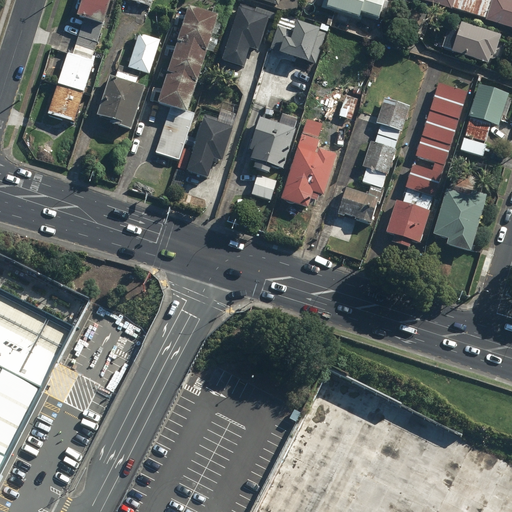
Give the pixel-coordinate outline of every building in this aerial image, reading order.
[(50,112),(76,121),(96,60),(93,59),(105,23),(107,25),(115,0),(84,0),(79,18),(84,20),(73,53),(69,52),(50,112)] [(253,0),(282,9),(284,0),(286,0),(290,1),(290,0),(253,0)] [(324,0),(322,8),(330,11),(331,7),(363,17),(364,12),(382,18),(387,0),(324,0)] [(422,0),(454,10),(454,8),(457,0),(422,0)] [(511,27),(511,0),(457,0),(454,8),(511,27)] [(191,112),(222,14),(192,5),(161,103),(172,107),(191,113),(191,112)] [(261,51),(272,16),(243,7),(225,62),(247,68),(253,48),(261,51)] [(323,29),(284,15),(271,50),(310,64),(323,29)] [(493,55),(498,56),(504,34),(462,22),(454,52),(491,63),(493,55)] [(152,74),(162,39),(142,33),(131,68),(152,74)] [(317,90),(348,99),(359,61),(328,52),(317,90)] [(113,123),(135,130),(147,88),(113,77),(101,116),(114,119),(113,123)] [(461,119),(468,92),(440,84),(433,111),(461,119)] [(502,123),(505,114),(507,115),(511,97),(511,95),(510,95),(510,93),(479,85),(471,115),(493,121),(502,123)] [(302,132),(334,141),(345,104),(313,95),(302,132)] [(411,107),(386,98),(378,123),(403,132),(411,107)] [(196,114),(191,112),(191,113),(172,107),(158,153),(181,161),(196,114)] [(460,120),(432,112),(424,137),(452,145),(460,120)] [(284,113),(281,124),(263,118),(252,151),(256,152),(253,159),(258,161),(255,169),(273,175),(275,166),(285,169),(298,129),(296,129),(300,118),(284,113)] [(492,128),(470,118),(462,150),(485,156),(492,128)] [(225,161),(235,128),(206,119),(190,171),(212,178),(218,159),(225,161)] [(417,128),(408,124),(402,141),(410,144),(417,128)] [(379,135),(399,141),(401,134),(381,127),(379,135)] [(452,147),(424,137),(418,156),(445,165),(452,147)] [(289,177),(320,186),(331,148),(300,139),(289,177)] [(372,141),(363,168),(368,169),(388,176),(390,177),(399,150),(396,149),(376,143),(372,141)] [(433,171),(416,166),(408,188),(436,197),(446,167),(436,164),(433,171)] [(279,181),(259,175),(253,195),(273,201),(279,181)] [(276,219),(307,228),(318,190),(286,181),(276,219)] [(471,251),(487,194),(448,183),(434,234),(448,238),(447,244),(471,251)] [(357,218),(356,221),(372,226),(381,199),(370,195),(348,188),(339,215),(345,217),(346,215),(357,218)] [(432,211),(430,211),(433,199),(408,191),(405,203),(399,201),(389,233),(422,243),(432,211)] [(58,362),(75,328),(0,289),(0,476),(51,376),(57,364),(58,362)] [(511,511),(511,460),(331,367),(255,511),(511,511)]
